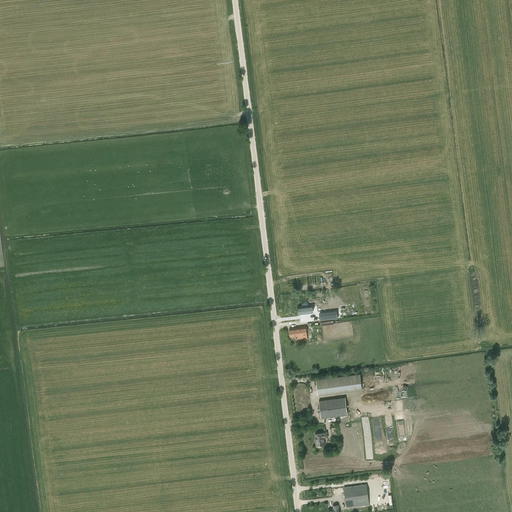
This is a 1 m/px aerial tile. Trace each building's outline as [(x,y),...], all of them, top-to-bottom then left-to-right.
[(298,314),(312,313),(312,312),(311,305),(311,304),(308,305),(308,301),(302,302),(302,305),(298,306),(299,314),(298,314)] [(337,312),(319,314),(320,320),(338,318),(337,312)] [(299,342),(308,341),(309,352),(329,350),(327,329),(307,331),(306,326),(289,328),(290,337),(298,336),(299,342)] [(316,379),(318,395),(362,389),(360,373),(316,379)] [(346,397),(319,400),(321,418),(348,414),(346,397)] [(315,434),(317,446),(325,445),(324,438),(327,437),(327,432),(315,434)] [(344,487),(347,507),(369,504),(367,484),(344,487)]
